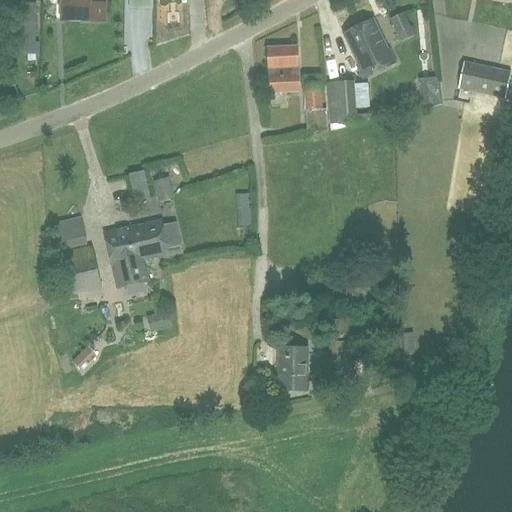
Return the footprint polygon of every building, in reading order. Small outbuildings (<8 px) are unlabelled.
[(28,0),(29,13),(45,12),(43,0),(28,0)] [(61,0),(61,21),(90,21),(89,21),(104,21),(105,3),(89,3),(89,0),(61,0)] [(410,28),(403,13),(390,20),(397,34),(410,28)] [(388,52),(372,20),(343,34),(359,66),(388,52)] [(298,90),(296,48),(267,49),(269,91),(298,90)] [(511,71),(463,61),(457,88),(505,99),(511,71)] [(320,72),(303,72),(303,99),(321,99),(320,72)] [(436,77),(421,79),(424,104),(439,103),(436,77)] [(356,122),(353,81),(325,83),(328,124),(356,122)] [(307,112),(321,111),(321,100),(307,100),(307,112)] [(126,191),(169,182),(166,166),(149,170),(148,162),(121,168),(126,191)] [(86,243),(81,218),(53,224),(59,249),(86,243)] [(143,260),(150,258),(168,254),(160,220),(103,233),(111,267),(112,267),(116,288),(148,281),(143,260)] [(91,247),(60,254),(69,296),(100,289),(91,247)] [(151,316),(155,330),(169,327),(166,312),(151,316)] [(106,333),(111,322),(97,315),(92,326),(106,333)] [(381,336),(380,318),(354,320),(354,338),(381,336)] [(354,333),(353,322),(344,322),(345,333),(354,333)] [(413,338),(403,339),(404,353),(414,352),(413,338)] [(352,360),(353,343),(325,342),(324,359),(352,360)] [(307,391),(308,348),(278,347),(277,391),(307,391)]
